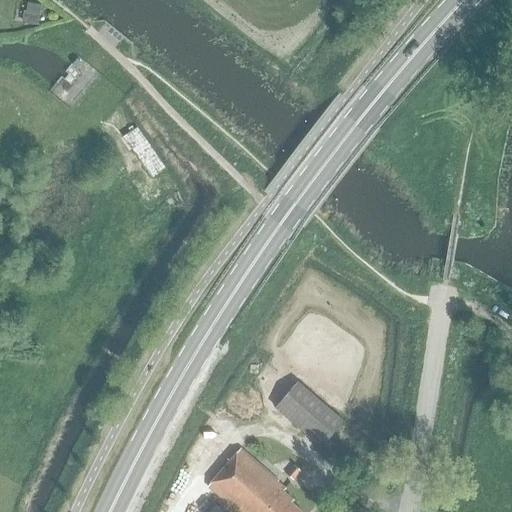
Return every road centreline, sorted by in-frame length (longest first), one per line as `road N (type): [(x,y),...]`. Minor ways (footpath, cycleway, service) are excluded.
road 1 (primary): [(110,511),(146,435),(239,281),(418,42),(463,0)]
road 2 (residential): [(409,511),(441,303)]
